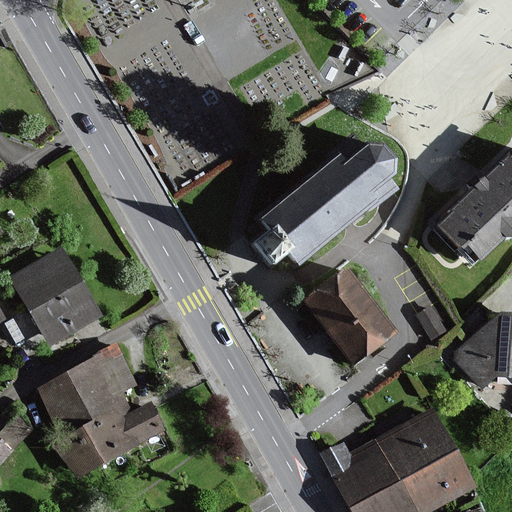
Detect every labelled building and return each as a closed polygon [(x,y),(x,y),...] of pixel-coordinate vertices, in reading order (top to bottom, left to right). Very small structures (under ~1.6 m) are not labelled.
[(335,158),(263,220),(275,233),(257,250),(272,267),(291,250),(303,264),(377,199),(372,193),(393,174),(390,159),(375,147),(360,147),(340,164),(335,158)] [(511,154),(439,222),(476,261),(503,236),(508,241),(511,237),(511,154)] [(97,317),(60,251),(11,278),(48,344),(97,317)] [(391,334),(345,272),(304,302),(350,364),(391,334)] [(430,335),(446,327),(434,301),(418,309),(430,335)] [(482,388),(495,376),(511,376),(511,318),(495,318),(453,354),(482,388)] [(133,384),(114,347),(95,357),(97,361),(40,390),(66,440),(58,443),(75,475),(160,432),(147,407),(128,417),(116,393),(133,384)] [(0,461),(29,427),(8,409),(0,418),(0,461)] [(470,487),(429,413),(386,436),(348,457),(343,446),(327,455),(357,511),(424,511),(436,506),(470,487)]
